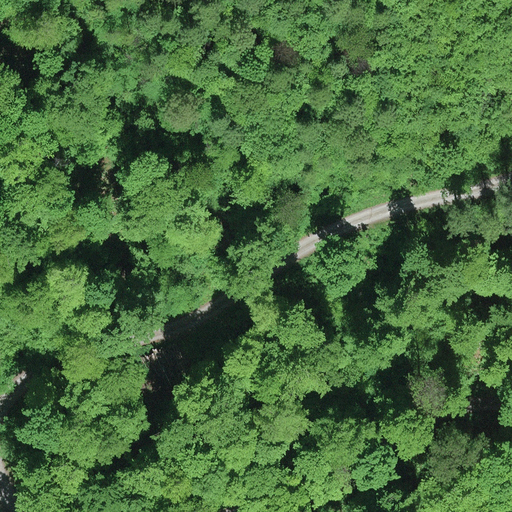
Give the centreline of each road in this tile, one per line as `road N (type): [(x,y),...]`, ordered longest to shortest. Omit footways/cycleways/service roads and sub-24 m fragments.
road 1 (track): [(0,409),(39,369),(192,324),(303,244),(408,204),(511,180)]
road 2 (track): [(511,406),(464,405),(412,422),(350,475),(259,511)]
